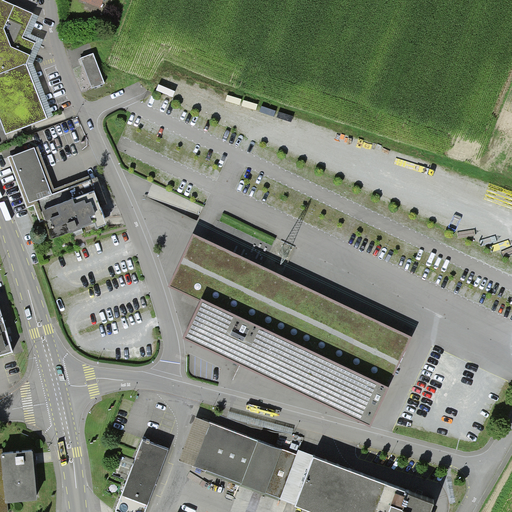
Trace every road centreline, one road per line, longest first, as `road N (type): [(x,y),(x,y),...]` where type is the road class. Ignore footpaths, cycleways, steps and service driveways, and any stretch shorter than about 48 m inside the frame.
road 1 (residential): [(49,0),(59,59),(162,309),(170,339),(166,386)]
road 2 (residential): [(166,386),(466,459),(490,473)]
road 3 (unknown): [(240,148),(511,277)]
road 4 (unknown): [(225,182),(447,300)]
road 5 (secondary): [(0,205),(58,395)]
road 6 (unknown): [(85,115),(106,106),(150,109),(240,148)]
road 7 (unknown): [(370,435),(447,300)]
road 8 (unknown): [(164,319),(225,182)]
road 9 (unknown): [(166,386),(177,431),(154,511)]
